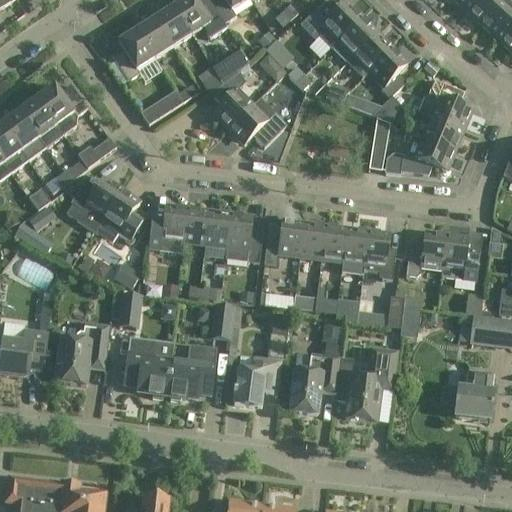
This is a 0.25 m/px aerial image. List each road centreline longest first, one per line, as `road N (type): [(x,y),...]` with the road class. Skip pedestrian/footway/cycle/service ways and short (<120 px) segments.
road 1 (residential): [(511,124),(479,210),(156,166),(55,20)]
road 2 (residential): [(511,496),(308,473),(267,455),(0,422)]
road 3 (residential): [(511,100),(393,0)]
